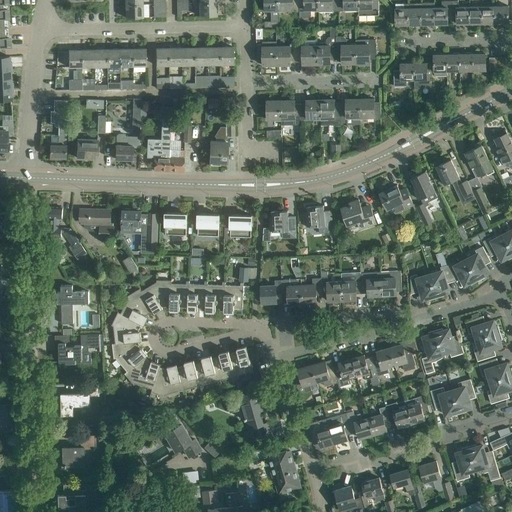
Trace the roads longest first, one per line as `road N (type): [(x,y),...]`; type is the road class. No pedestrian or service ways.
road 1 (tertiary): [(27,178),(211,185),(318,179),(387,154),(511,90)]
road 2 (residential): [(34,467),(27,178)]
road 3 (residential): [(261,330),(163,352),(153,340),(165,321),(254,325)]
road 4 (residential): [(311,468),(340,459),(371,465),(511,415)]
road 5 (residential): [(39,29),(245,26)]
road 6 (residential): [(272,360),(342,340),(347,314),(402,310),(407,329)]
road 7 (residential): [(39,29),(27,178)]
road 8 (residential): [(382,81),(247,82)]
